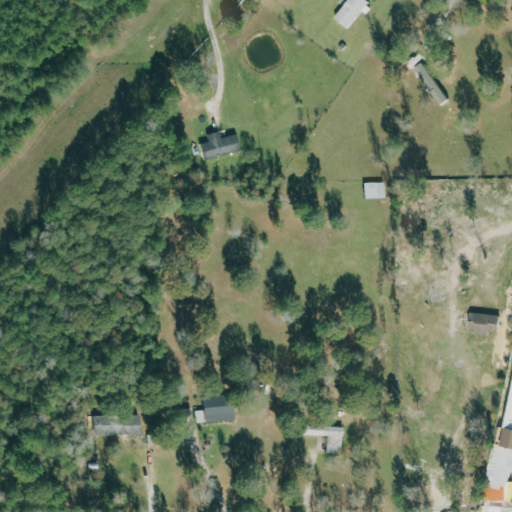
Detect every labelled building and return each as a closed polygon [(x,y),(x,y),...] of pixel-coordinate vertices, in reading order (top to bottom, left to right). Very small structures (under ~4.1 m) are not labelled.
[(349,0),(334,18),(349,30),(365,11),(366,12),(372,5),(366,0),(349,0)] [(447,101),(425,62),(417,67),(438,106),(447,101)] [(207,135),(209,142),(200,144),(205,160),(240,151),(236,135),(221,138),(219,132),(207,135)] [(499,333),(499,314),(470,313),(469,332),(499,333)] [(511,377),(504,427),(496,426),(486,484),(511,488),(511,485),(511,377)] [(199,422),(235,421),(234,395),(204,396),(204,410),(199,411),(199,422)] [(143,434),(143,414),(95,416),(96,436),(143,434)] [(328,453),(342,453),(343,426),(304,425),(304,435),(328,436),(328,453)]
